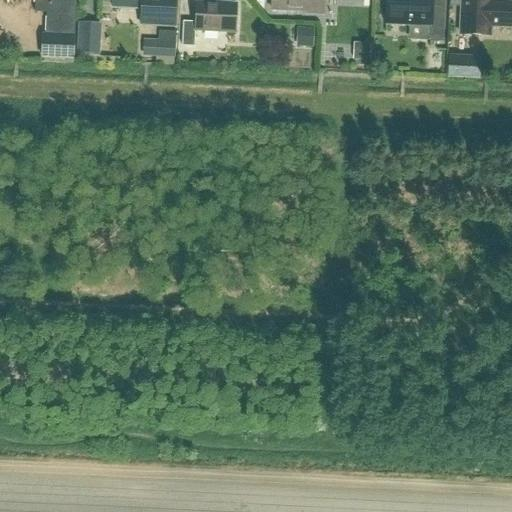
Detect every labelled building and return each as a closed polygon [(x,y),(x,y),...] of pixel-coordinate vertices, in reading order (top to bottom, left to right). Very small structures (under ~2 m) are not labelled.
[(75,0),(34,0),(34,13),(60,14),(59,36),(74,36),(76,3),(75,3),(75,0)] [(112,0),(111,24),(112,24),(113,8),(141,10),(140,25),(175,27),(176,0),(112,0)] [(272,0),(272,12),(307,14),(307,15),(324,16),(324,0),(272,0)] [(432,7),(432,0),(386,0),(386,25),(431,27),(430,43),(443,43),(445,8),(432,7)] [(511,29),(511,24),(511,3),(491,3),(491,0),(461,0),(460,35),(490,37),(490,27),(511,29)] [(235,34),(237,7),(196,4),(194,24),(183,23),(181,48),(194,48),(195,32),(235,34)] [(76,55),(100,57),(101,25),(78,24),(76,55)] [(301,29),(300,49),(313,49),(314,30),(301,29)] [(73,61),(74,37),(41,35),(40,59),(73,61)] [(151,43),(150,58),(173,60),(174,44),(151,43)] [(358,45),(357,60),(369,60),(370,45),(358,45)]
